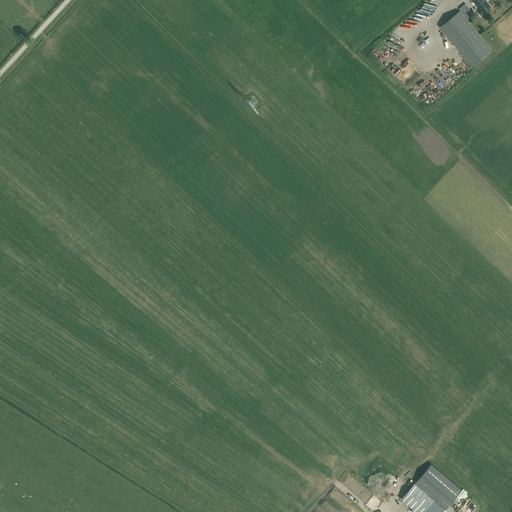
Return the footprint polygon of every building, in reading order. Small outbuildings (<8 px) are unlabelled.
[(483,13),(491,7),(485,0),(472,0),(480,9),(477,11),(480,15),(483,13)] [(459,9),(465,16),(470,12),(464,5),(459,9)] [(460,11),(440,27),(472,66),(492,50),(460,11)] [(427,22),(419,29),(421,31),(429,24),(427,22)] [(432,465),(402,498),(413,508),(411,510),(413,511),(423,511),(435,499),(446,509),(462,491),(432,465)] [(443,511),(446,509),(435,499),(423,511),(443,511)]
